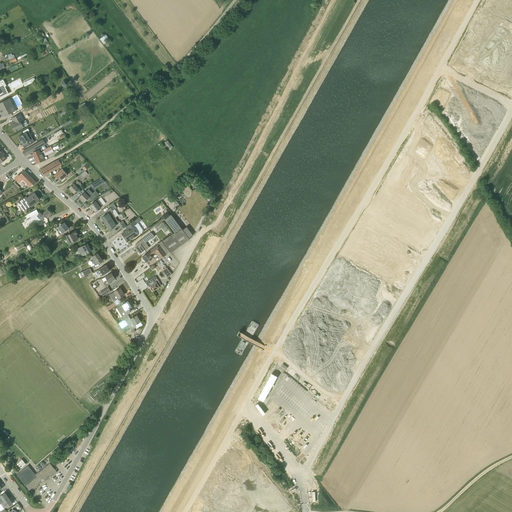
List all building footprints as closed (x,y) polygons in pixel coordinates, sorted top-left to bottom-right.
[(106,34),(100,38),(103,43),(109,39),(106,34)] [(9,98),(0,103),(0,112),(2,116),(5,115),(5,116),(16,110),(9,98)] [(25,120),(24,121),(20,114),(16,116),(12,118),(14,122),(10,124),(14,132),(28,125),(25,120)] [(25,147),(29,144),(34,142),(28,132),(18,137),(20,141),(21,141),(25,147)] [(170,149),(173,147),(168,139),(164,142),(170,149)] [(36,150),(43,146),(45,144),(43,140),(30,147),(22,152),(25,156),(34,150),(36,150)] [(44,150),(44,151),(40,153),(38,150),(33,152),(34,155),(33,156),(36,164),(45,160),(43,157),(53,152),(51,147),(44,150)] [(61,165),(63,164),(61,160),(59,161),(59,160),(54,162),(40,170),(43,176),(49,172),(61,165)] [(55,175),(56,176),(57,178),(59,177),(61,180),(67,175),(62,168),(56,173),(55,175)] [(14,178),(20,183),(23,180),(26,183),(30,187),(36,183),(24,171),(19,175),(18,174),(14,178)] [(88,174),(85,171),(84,171),(80,175),(79,175),(77,177),(81,180),(88,174)] [(96,181),(99,186),(105,182),(102,178),(101,179),(100,178),(96,181)] [(74,193),(79,189),(82,186),(77,180),(74,184),(74,183),(69,188),(74,193)] [(20,201),(23,205),(20,207),(23,212),(31,206),(31,207),(37,203),(36,201),(39,199),(39,198),(44,195),(39,189),(34,193),(27,198),(26,196),(20,201)] [(79,197),(84,202),(89,197),(92,200),(96,196),(93,194),(92,194),(88,189),(84,192),(79,197)] [(103,194),(105,197),(113,192),(112,189),(103,194)] [(100,208),(100,207),(103,205),(99,199),(96,202),(95,201),(90,205),(95,212),(100,208)] [(108,213),(102,217),(106,223),(112,219),(115,218),(112,213),(113,212),(112,211),(115,209),(114,207),(115,206),(113,203),(109,205),(110,208),(109,209),(111,212),(108,213)] [(47,209),(42,214),(39,212),(36,216),(39,218),(41,220),(45,216),(47,218),(52,213),(47,209)] [(28,213),(31,219),(36,216),(33,210),(28,213)] [(22,217),(25,223),(30,220),(26,214),(22,217)] [(157,244),(158,245),(166,255),(170,252),(170,253),(190,239),(189,239),(189,238),(193,235),(186,227),(182,230),(181,228),(181,229),(171,215),(166,219),(175,232),(157,244)] [(115,218),(112,219),(106,223),(109,230),(116,225),(118,224),(122,229),(126,226),(122,221),(120,223),(119,221),(117,222),(115,218)] [(62,233),(65,231),(69,228),(66,225),(68,224),(66,221),(62,224),(56,229),(58,232),(60,230),(62,233)] [(139,234),(136,230),(134,226),(137,224),(136,224),(134,221),(126,227),(127,230),(121,234),(127,242),(133,238),(139,234)] [(70,243),(73,241),(78,239),(76,235),(77,234),(75,231),(71,233),(66,236),(70,243)] [(140,254),(144,251),(144,250),(145,251),(149,248),(146,243),(151,239),(154,237),(151,233),(135,244),(137,246),(135,248),(140,254)] [(82,256),(87,253),(91,251),(87,244),(77,249),(78,253),(80,252),(82,256)] [(146,262),(154,256),(153,255),(156,253),(160,259),(166,255),(158,245),(142,257),(146,262)] [(95,265),(98,263),(102,261),(97,253),(92,256),(92,257),(90,258),(95,265)] [(106,265),(99,269),(97,270),(101,276),(103,275),(110,271),(106,265)] [(80,273),(82,277),(92,272),(90,268),(80,273)] [(172,274),(167,268),(162,271),(167,278),(172,274)] [(109,283),(111,281),(115,279),(112,273),(105,277),(107,280),(104,282),(105,283),(104,284),(105,286),(109,284),(109,283)] [(152,292),(159,287),(161,286),(155,276),(145,283),(149,289),(150,288),(152,292)] [(100,292),(103,296),(110,291),(108,287),(100,292)] [(120,288),(115,291),(114,292),(109,295),(111,297),(113,296),(115,300),(113,301),(117,307),(125,302),(124,301),(124,300),(122,296),(124,295),(120,288)] [(129,316),(127,314),(130,312),(129,310),(129,308),(131,307),(127,301),(125,302),(117,307),(116,308),(122,317),(121,318),(122,320),(129,316)] [(136,315),(132,318),(130,319),(129,316),(122,320),(122,321),(118,323),(122,329),(128,325),(131,330),(135,327),(134,325),(137,324),(138,323),(140,321),(138,318),(136,315)] [(40,470),(48,463),(45,459),(37,466),(40,470)] [(23,469),(16,475),(29,490),(40,481),(43,478),(44,480),(49,475),(51,477),(57,472),(49,463),(35,475),(30,468),(28,466),(23,469)] [(0,503),(0,504),(1,504),(8,498),(4,492),(1,495),(0,493),(0,503)] [(5,509),(8,506),(12,503),(8,498),(1,504),(4,509),(5,509)]
